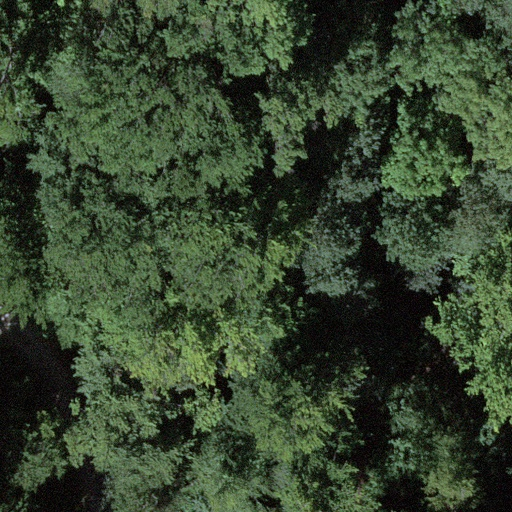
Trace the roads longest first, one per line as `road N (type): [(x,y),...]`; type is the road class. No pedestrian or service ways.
road 1 (track): [(353,511),(371,380),(439,236),(511,158)]
road 2 (track): [(0,325),(26,347),(58,396),(88,511)]
